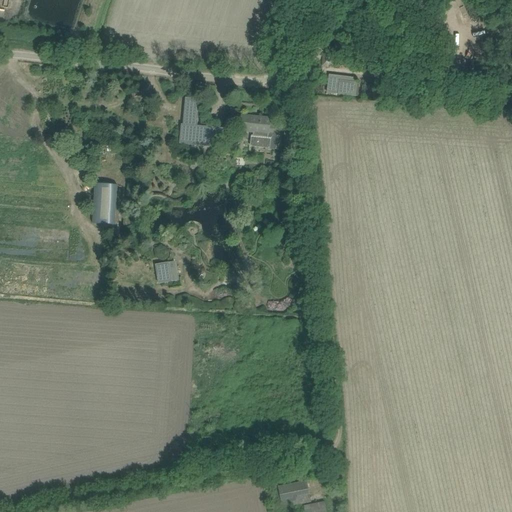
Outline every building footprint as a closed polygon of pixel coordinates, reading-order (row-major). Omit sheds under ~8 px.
[(357,83),(339,81),(338,95),(356,97),(357,83)] [(179,143),(183,143),(208,146),(216,146),(216,140),(224,140),(225,128),(197,125),(200,99),(185,98),(183,124),(181,124),(179,143)] [(242,116),(240,131),(254,132),(253,136),(272,138),(271,149),(281,150),(283,125),(270,124),(270,119),(260,118),(260,119),(256,119),(256,117),(242,116)] [(96,184),(93,224),(115,225),(118,185),(96,184)] [(169,263),(155,265),(159,284),(172,282),(169,263)] [(307,482),(279,488),(282,503),(291,502),(292,506),(311,502),(307,482)] [(326,511),(325,502),(303,506),(304,511),(326,511)]
